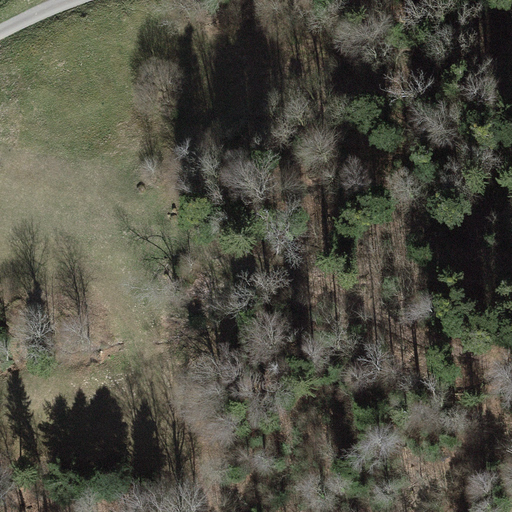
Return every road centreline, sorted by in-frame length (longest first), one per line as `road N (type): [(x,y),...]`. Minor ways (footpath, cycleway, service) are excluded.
road 1 (track): [(0,203),(143,222),(424,344),(511,363)]
road 2 (track): [(204,511),(81,213)]
road 3 (track): [(511,431),(440,483),(421,511)]
